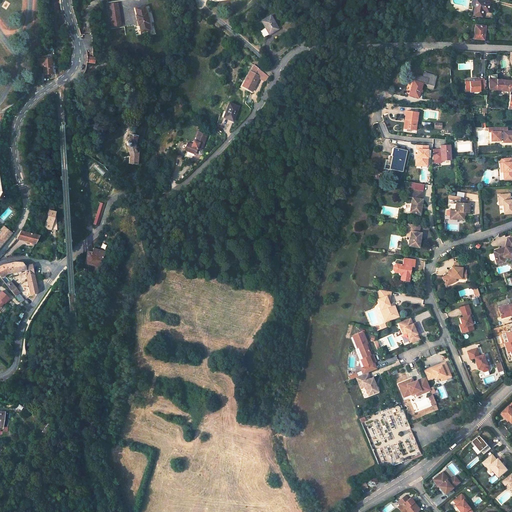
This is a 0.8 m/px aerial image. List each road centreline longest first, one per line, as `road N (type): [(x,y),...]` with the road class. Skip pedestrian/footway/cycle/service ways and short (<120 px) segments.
road 1 (unclassified): [(413,44),(318,45),(286,55),(259,108),(204,163),(156,199),(112,196),(101,227),(59,266)]
road 2 (unclassified): [(0,251),(26,205),(14,147),(20,118),(75,63),(65,0)]
road 3 (residential): [(511,223),(447,243),(427,271),(430,300),(482,414)]
road 4 (residential): [(429,141),(386,136),(377,110),(394,54),(413,44)]
road 5 (unclassified): [(0,375),(15,364),(23,322),(59,266)]
